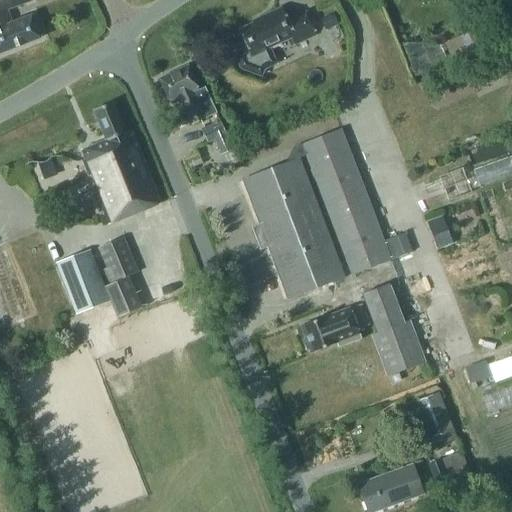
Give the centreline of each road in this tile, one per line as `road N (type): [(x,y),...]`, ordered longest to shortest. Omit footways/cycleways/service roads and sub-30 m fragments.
road 1 (residential): [(303,511),(121,39)]
road 2 (track): [(387,155),(499,100),(511,78)]
road 3 (unclassified): [(0,108),(121,39)]
